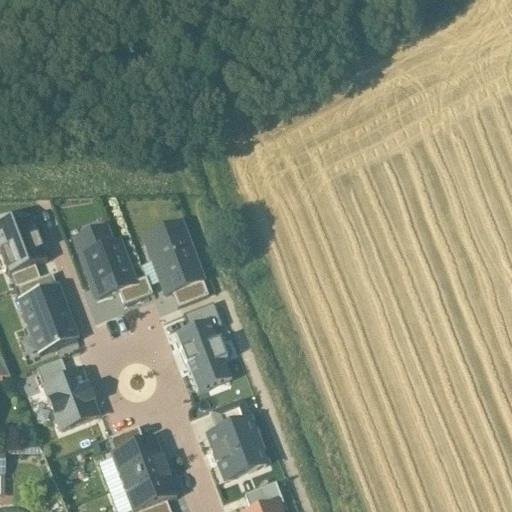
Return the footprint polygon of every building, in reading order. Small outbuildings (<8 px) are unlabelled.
[(30,223),(0,224),(0,255),(8,278),(9,277),(34,268),(45,264),(30,223)] [(202,285),(180,227),(142,241),(164,299),(171,296),(201,285),(202,285)] [(106,230),(71,244),(94,303),(118,294),(135,288),(134,286),(118,244),(112,247),(106,230)] [(34,268),(9,277),(15,291),(39,281),(34,268)] [(22,303),(55,290),(50,278),(18,291),(22,303)] [(145,282),(134,286),(135,288),(118,294),(123,309),(151,298),(145,282)] [(201,285),(171,296),(177,312),(207,300),(201,285)] [(76,342),(56,290),(55,290),(22,303),(17,305),(37,357),(76,342)] [(182,319),(187,333),(208,325),(211,333),(220,330),(212,307),(182,319)] [(230,384),(223,364),(226,363),(218,343),(216,344),(211,333),(208,325),(187,333),(175,338),(180,353),(179,354),(184,369),(186,368),(197,396),(230,384)] [(36,372),(43,390),(67,381),(60,363),(36,372)] [(97,420),(80,375),(67,381),(43,390),(60,434),(97,420)] [(217,434),(249,422),(242,403),(209,415),(217,434)] [(266,468),(249,422),(217,434),(206,438),(223,484),(266,468)] [(108,442),(113,455),(142,444),(137,431),(108,442)] [(109,457),(121,487),(166,470),(159,452),(158,453),(153,440),(142,444),(113,455),(109,457)] [(166,470),(121,487),(130,511),(145,511),(165,505),(177,500),(172,488),(173,487),(166,470)] [(244,499),(249,511),(262,511),(276,507),(277,508),(282,506),(274,487),(244,499)]
